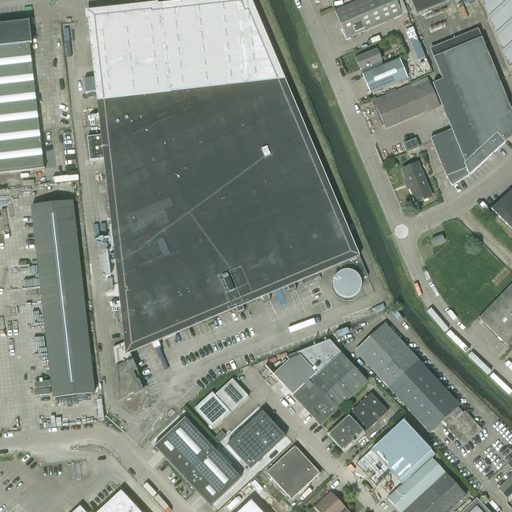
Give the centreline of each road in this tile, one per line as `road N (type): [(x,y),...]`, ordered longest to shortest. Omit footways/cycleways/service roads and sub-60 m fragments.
road 1 (unclassified): [(399,234),(304,0)]
road 2 (unclassified): [(0,444),(105,436),(179,511)]
road 3 (unclassified): [(511,387),(429,300),(399,234)]
road 4 (unclassified): [(377,511),(249,371)]
road 5 (unclassified): [(399,234),(450,211),(511,163)]
